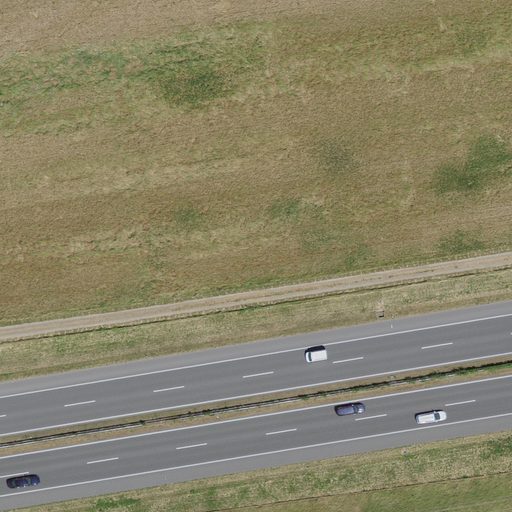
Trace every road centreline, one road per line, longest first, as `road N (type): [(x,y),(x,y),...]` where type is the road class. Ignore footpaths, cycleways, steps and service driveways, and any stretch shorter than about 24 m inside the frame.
road 1 (motorway): [(0,477),(511,395)]
road 2 (motorway): [(511,334),(0,416)]
road 3 (track): [(511,257),(0,334)]
